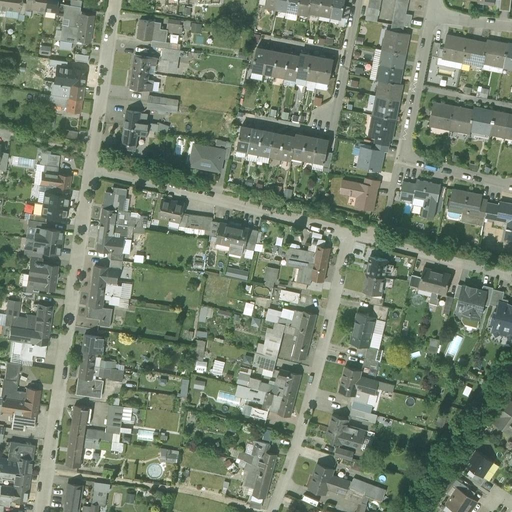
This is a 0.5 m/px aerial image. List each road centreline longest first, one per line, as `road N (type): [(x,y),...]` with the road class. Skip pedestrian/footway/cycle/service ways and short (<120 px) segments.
road 1 (residential): [(89,168),(41,511)]
road 2 (residential): [(273,511),(311,394),(346,234)]
road 3 (residential): [(89,168),(346,234)]
road 4 (residential): [(432,14),(404,157),(511,186)]
road 5 (residential): [(346,234),(511,278)]
road 6 (residential): [(113,0),(89,168)]
road 7 (residential): [(357,0),(338,99),(325,116)]
